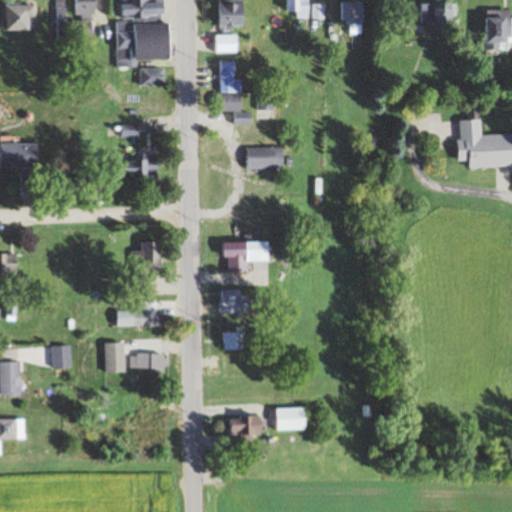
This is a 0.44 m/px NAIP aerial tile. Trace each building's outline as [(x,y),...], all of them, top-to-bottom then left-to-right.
[(55,0),(56,42),(67,42),(66,0),(55,0)] [(74,0),(75,38),(95,38),(94,0),(74,0)] [(175,59),(175,23),(166,23),(166,0),(120,0),(121,21),(117,21),(118,68),(139,67),(139,60),(175,59)] [(220,0),(220,26),(250,26),(249,0),(220,0)] [(328,0),(298,0),(299,19),(328,19),(328,0)] [(365,25),(365,1),(342,1),(342,25),(365,25)] [(39,31),(39,4),(9,4),(9,31),(39,31)] [(423,27),(450,27),(450,4),(423,4),(423,27)] [(486,12),(487,50),(502,50),(502,45),(511,44),(511,18),(511,12),(486,12)] [(242,54),(242,36),(216,36),(216,54),(242,54)] [(239,62),(221,62),(221,94),(217,94),(217,113),(245,113),(245,80),(239,80),(239,62)] [(167,70),(141,70),(141,88),(167,88),(167,70)] [(261,109),(277,109),(277,94),(261,94),(261,109)] [(471,169),(511,166),(511,134),(484,136),(483,119),(460,121),(462,163),(471,163),(471,169)] [(3,144),(3,168),(42,168),(42,144),(3,144)] [(248,171),(289,171),(289,148),(248,148),(248,171)] [(162,177),(162,159),(121,159),(121,177),(162,177)] [(162,242),(143,243),(143,251),(134,251),(135,293),(155,292),(154,272),(163,272),(162,242)] [(251,273),(251,262),(275,262),(275,243),(228,243),(228,273),(251,273)] [(0,253),(0,275),(20,275),(20,254),(0,253)] [(221,291),(221,313),(250,313),(250,291),(221,291)] [(119,311),(119,326),(163,326),(163,311),(146,311),(119,311)] [(247,351),(247,332),(223,332),(223,351),(247,351)] [(106,343),(106,373),(127,373),(127,343),(106,343)] [(53,369),(75,369),(75,345),(53,345),(53,369)] [(131,354),(131,372),(168,372),(168,354),(131,354)] [(1,396),(23,396),(23,363),(1,363),(1,396)] [(151,396),(132,396),(132,426),(143,426),(144,436),(169,436),(168,424),(162,424),(162,414),(151,414),(151,396)] [(279,431),(310,431),(310,408),(279,408),(279,431)] [(233,442),(256,442),(256,437),(266,437),(266,418),(233,418),(233,442)] [(0,455),(3,456),(3,440),(27,440),(27,419),(0,419),(0,455)]
